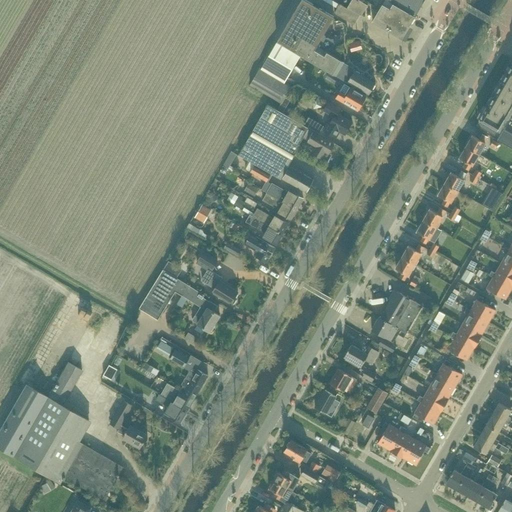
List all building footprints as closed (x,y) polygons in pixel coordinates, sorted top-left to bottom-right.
[(305,0),(301,0),(277,41),(300,55),(336,76),(347,82),(348,81),(369,94),(375,83),(361,75),(360,73),(357,71),(356,71),(354,70),(354,69),(343,63),(343,62),(324,51),(325,49),(328,49),(330,48),(331,45),(334,44),(333,38),(330,39),(329,37),(325,37),(325,35),(323,34),(334,17),(305,0)] [(361,15),(367,4),(360,0),(351,0),(348,7),(360,14),(361,15)] [(398,0),(417,12),(424,0),(387,0),(393,3),(394,0),(398,0)] [(409,26),(417,12),(398,0),(394,0),(393,3),(390,8),(387,12),(409,26)] [(360,14),(348,7),(347,8),(340,3),(334,12),(354,24),(360,14)] [(387,12),(390,8),(382,4),(372,21),(401,39),(409,26),(387,12)] [(361,44),(359,38),(349,41),(351,51),(360,49),(358,45),(361,44)] [(284,82),(300,55),(277,41),(261,68),(284,82)] [(480,118),(479,119),(480,120),(497,130),(511,104),(511,64),(508,72),(507,73),(501,83),(500,85),(495,95),(494,96),(488,106),(487,106),(486,106),(483,112),(480,118)] [(261,68),(260,68),(250,85),(281,103),(282,104),(292,87),(284,82),(261,68)] [(340,91),(336,97),(342,101),(358,110),(366,96),(351,87),(344,83),(340,91)] [(314,108),(321,106),(318,97),(311,98),(314,108)] [(327,122),(323,129),(336,137),(339,131),(345,135),(353,122),(338,113),(340,109),(328,102),(322,111),(331,115),(329,118),(332,120),(330,123),(327,122)] [(271,174),(271,173),(281,179),(301,145),(300,144),(309,127),(304,125),(268,104),(239,154),(250,161),(255,164),(254,165),(271,174)] [(309,117),(304,125),(309,127),(319,133),(324,125),(309,117)] [(480,120),(477,125),(494,135),(497,130),(480,120)] [(334,144),(313,132),(309,129),(304,137),(309,140),(307,141),(316,147),(312,153),(322,158),(326,151),(329,154),(334,144)] [(511,133),(504,129),(498,139),(511,147),(511,133)] [(473,135),(466,146),(479,153),(485,142),(488,136),(483,134),(480,139),(479,139),(473,135)] [(490,145),(496,149),(499,143),(494,139),(490,145)] [(466,146),(460,158),(466,161),(466,162),(463,167),(468,170),(471,165),(472,165),(479,153),(466,146)] [(250,161),(246,169),(250,172),(254,165),(255,164),(250,161)] [(267,181),(271,174),(254,165),(250,172),(267,181)] [(307,192),(314,179),(290,165),(282,178),(307,192)] [(473,175),(479,178),(482,173),(476,169),(473,175)] [(452,172),(445,183),(457,190),(464,179),(463,179),(466,173),(461,170),(458,176),(458,175),(452,172)] [(476,184),(479,178),(473,175),(470,180),(476,184)] [(288,190),(288,191),(272,182),(267,191),(283,200),(297,209),(303,198),(288,190)] [(255,196),(259,188),(249,183),(245,190),(255,196)] [(445,183),(438,194),(445,198),(442,204),(447,207),(450,201),(451,202),(457,190),(445,183)] [(474,194),(482,198),(486,191),(478,187),(474,194)] [(492,188),(483,204),(493,210),(503,194),(492,188)] [(297,209),(283,200),(267,191),(266,192),(267,192),(263,200),(275,207),(275,206),(279,209),(278,211),(291,219),(297,209)] [(239,195),(239,196),(235,194),(230,201),(234,204),(241,209),(245,201),(242,199),(243,197),(239,195)] [(202,204),(195,216),(204,222),(211,210),(202,204)] [(452,211),(458,214),(461,209),(455,206),(452,211)] [(289,222),(275,215),(274,216),(258,207),(253,215),(283,233),(289,222)] [(430,208),(424,220),(436,227),(443,216),(442,215),(445,210),(440,207),(437,212),(436,212),(430,208)] [(462,216),(458,214),(452,211),(448,217),(454,220),(458,222),(462,216)] [(283,233),(253,215),(250,214),(246,221),(261,230),(266,229),(268,230),(264,237),(277,244),(283,233)] [(424,220),(417,231),(423,235),(424,235),(421,240),(426,244),(429,238),(434,241),(441,230),(436,227),(424,220)] [(194,223),(190,228),(197,233),(201,227),(194,223)] [(245,245),(258,252),(255,256),(266,262),(275,247),(252,233),(245,245)] [(224,248),(237,255),(240,249),(227,242),(224,248)] [(430,248),(436,252),(439,246),(434,243),(430,248)] [(422,253),(421,252),(424,247),(419,244),(416,249),(409,245),(403,256),(416,264),(422,253)] [(511,268),(511,251),(509,250),(509,249),(505,247),(503,251),(507,253),(501,262),(511,268)] [(433,257),(436,252),(430,248),(427,253),(433,257)] [(233,304),(236,299),(234,298),(238,291),(220,280),(222,277),(212,270),(218,260),(204,251),(197,262),(208,269),(201,280),(214,288),(212,291),(233,304)] [(409,276),(416,264),(403,256),(396,268),(403,272),(399,277),(405,280),(408,275),(409,276)] [(442,257),(438,264),(446,268),(450,262),(442,257)] [(511,268),(501,262),(496,272),(492,270),(491,271),(484,266),(482,270),(493,277),(494,275),(511,285),(511,268)] [(205,295),(163,269),(163,268),(146,296),(147,296),(140,306),(160,317),(166,307),(166,308),(176,292),(182,296),(177,303),(183,307),(188,299),(183,296),(183,295),(200,306),(192,320),(197,323),(210,331),(210,330),(212,331),(216,325),(214,324),(220,315),(214,311),(218,305),(209,300),(204,297),(205,295)] [(467,269),(461,279),(469,283),(474,273),(467,269)] [(421,278),(415,275),(410,284),(416,287),(421,278)] [(506,299),(511,287),(511,285),(494,275),(493,277),(485,291),(489,294),(492,291),(506,299)] [(451,293),(449,297),(455,300),(457,297),(458,295),(457,295),(460,291),(455,288),(451,293)] [(407,333),(423,305),(397,290),(381,317),(407,333)] [(470,311),(489,322),(496,310),(482,301),(484,298),(479,295),(471,310),(470,311)] [(430,301),(427,305),(434,309),(437,305),(430,301)] [(482,334),(489,322),(470,311),(471,310),(467,307),(464,312),(468,314),(463,323),(482,334)] [(404,338),(407,333),(379,316),(372,329),(383,335),(379,343),(393,352),(397,346),(393,343),(398,334),(404,338)] [(482,334),(463,323),(457,333),(453,331),(451,335),(455,338),(455,336),(474,347),(475,348),(482,335),(482,334)] [(185,337),(194,342),(197,337),(189,331),(185,337)] [(455,336),(455,338),(446,352),(451,355),(453,351),(467,360),(474,347),(455,336)] [(380,352),(369,346),(366,352),(352,344),(345,356),(355,362),(354,364),(359,367),(360,366),(361,366),(359,370),(363,372),(362,376),(372,382),(377,374),(362,365),(365,360),(373,364),(380,352)] [(418,351),(423,354),(426,349),(421,346),(418,351)] [(170,358),(184,367),(190,357),(176,349),(170,358)] [(437,375),(455,386),(463,373),(448,365),(451,362),(446,359),(437,374),(437,375)] [(62,405),(62,404),(82,370),(67,361),(47,395),(26,383),(0,428),(0,448),(60,483),(62,478),(63,479),(64,476),(104,500),(104,499),(106,500),(108,497),(106,495),(123,466),(78,440),(89,420),(62,405)] [(143,368),(156,376),(159,371),(146,363),(143,368)] [(103,375),(111,379),(117,368),(110,364),(103,375)] [(338,368),(330,383),(344,391),(353,376),(338,368)] [(186,377),(202,387),(208,375),(197,369),(195,373),(190,370),(186,377)] [(448,398),(455,386),(437,375),(437,374),(433,371),(431,376),(435,378),(430,387),(448,398)] [(202,387),(186,377),(181,384),(183,385),(180,390),(195,399),(202,387)] [(168,382),(161,394),(165,397),(170,400),(172,401),(188,411),(191,405),(193,405),(195,402),(194,400),(195,399),(180,390),(177,388),(168,382)] [(379,387),(371,399),(367,407),(377,413),(389,393),(379,387)] [(422,400),(441,411),(449,398),(448,398),(430,387),(424,397),(420,395),(417,399),(421,402),(422,400)] [(325,389),(315,406),(327,413),(332,416),(340,401),(336,399),(335,398),(337,396),(325,389)] [(159,394),(156,399),(169,406),(165,413),(181,422),(188,411),(172,401),(170,400),(165,397),(161,394),(159,394)] [(130,424),(128,428),(122,424),(133,405),(124,399),(110,423),(119,428),(118,431),(124,435),(123,437),(141,448),(148,434),(130,424)] [(434,423),(441,411),(422,400),(421,402),(413,416),(418,419),(420,415),(434,423)] [(493,413),(506,420),(511,409),(499,402),(493,413)] [(375,417),(368,413),(362,424),(369,427),(375,417)] [(493,413),(487,424),(499,431),(503,425),(507,428),(508,425),(510,423),(506,420),(493,413)] [(348,434),(355,421),(349,418),(342,430),(348,434)] [(401,431),(400,430),(385,421),(383,426),(386,428),(378,442),(390,450),(401,431)] [(487,424),(480,435),(497,444),(498,442),(499,440),(495,438),(499,431),(487,424)] [(390,450),(403,458),(404,457),(414,438),(405,432),(407,428),(402,426),(400,430),(401,431),(390,450)] [(446,443),(449,437),(434,430),(429,441),(434,443),(436,438),(446,443)] [(480,435),(474,446),(487,453),(490,448),(494,450),(495,447),(497,444),(480,435)] [(430,447),(414,438),(404,457),(416,464),(424,450),(428,452),(430,447)] [(302,459),(306,462),(311,453),(306,450),(307,448),(291,439),(285,451),(295,458),(294,459),(300,463),(302,459)] [(496,447),(495,447),(500,450),(503,445),(498,442),(497,444),(496,447)] [(503,445),(500,450),(506,454),(509,448),(503,445)] [(457,489),(476,457),(466,452),(462,458),(468,461),(461,473),(455,469),(447,483),(457,489)] [(488,461),(494,464),(498,466),(502,460),(492,454),(488,461)] [(478,459),(476,457),(457,489),(468,495),(476,481),(474,480),(469,477),(476,466),(474,465),(478,459)] [(316,473),(320,465),(313,461),(309,469),(316,473)] [(316,473),(309,469),(305,467),(301,474),(315,483),(324,488),(329,480),(320,475),(316,473)] [(343,480),(347,471),(342,469),(338,477),(343,480)] [(278,471),(273,479),(293,490),(300,477),(294,474),(287,470),(285,475),(278,471)] [(340,473),(335,470),(330,479),(335,481),(340,473)] [(511,476),(511,474),(507,472),(501,482),(507,485),(508,484),(511,476)] [(468,495),(479,501),(493,476),(489,474),(482,485),(478,483),(476,481),(468,495)] [(493,476),(479,501),(489,507),(497,494),(492,491),(497,483),(496,482),(497,478),(493,476)] [(287,500),(291,503),(297,493),(293,490),(273,479),(269,487),(275,491),(273,495),(285,502),(285,503),(287,500)] [(44,493),(55,487),(50,480),(40,486),(44,493)] [(511,511),(511,501),(506,498),(498,511),(511,511)] [(379,511),(394,511),(396,510),(377,499),(372,508),(379,511)] [(87,511),(90,507),(77,500),(70,511),(87,511)] [(291,511),(307,511),(291,503),(287,500),(285,503),(285,502),(282,506),(291,511)] [(273,511),(276,508),(267,503),(265,508),(259,504),(254,511),(273,511)]
